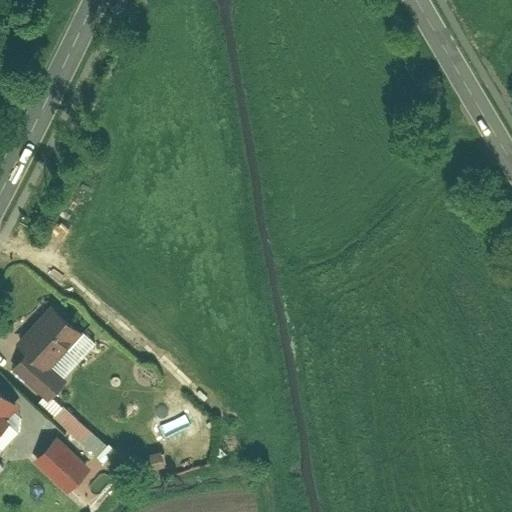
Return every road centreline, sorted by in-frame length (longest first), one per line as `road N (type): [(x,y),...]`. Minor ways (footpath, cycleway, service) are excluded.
road 1 (tertiary): [(95,0),(0,183)]
road 2 (tertiary): [(414,0),(511,163)]
